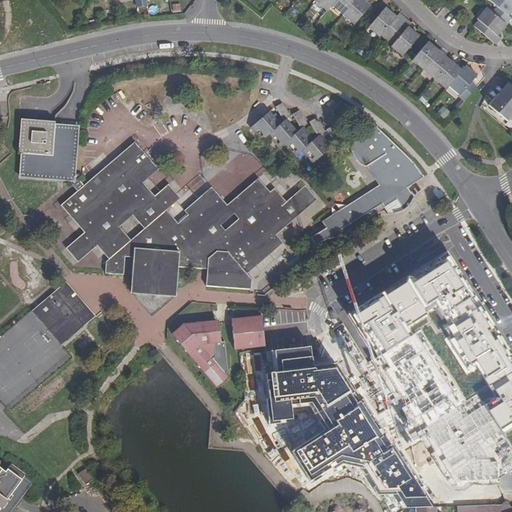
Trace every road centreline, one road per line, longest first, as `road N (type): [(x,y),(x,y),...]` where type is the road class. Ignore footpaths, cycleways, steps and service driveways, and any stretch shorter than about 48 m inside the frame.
road 1 (residential): [(477,204),(319,306),(323,339),(353,372),(415,364)]
road 2 (unclassified): [(477,204),(393,104),(288,47)]
road 3 (unclassified): [(207,32),(152,34),(0,68)]
road 4 (residential): [(279,95),(225,138),(199,147),(172,147),(125,126)]
road 5 (residential): [(511,503),(415,364)]
road 6 (residential): [(511,53),(442,39),(405,0)]
